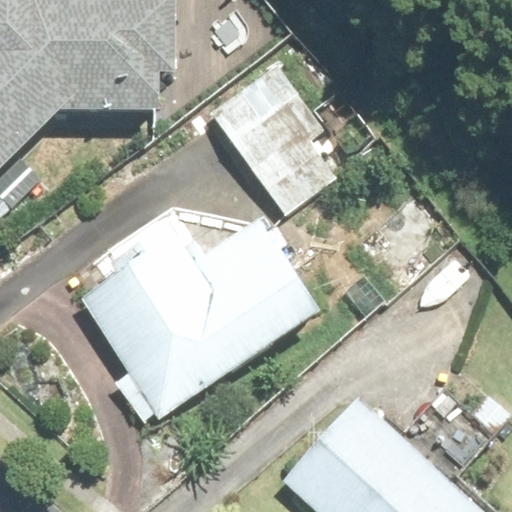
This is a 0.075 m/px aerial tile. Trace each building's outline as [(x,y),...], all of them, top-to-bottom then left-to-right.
[(0,0),(0,181),(2,179),(24,203),(61,169),(38,145),(67,118),(165,117),(165,84),(184,84),(184,35),(165,35),(165,19),(146,0),(0,0)] [(330,137),(280,67),(214,114),(292,223),(342,187),(314,148),(330,137)] [(469,239),(425,187),(355,246),(399,298),(469,239)] [(119,388),(144,425),(157,416),(163,425),(323,318),(263,229),(211,265),(177,214),(105,263),(120,286),(85,310),(132,379),(119,388)] [(484,511),(366,400),(289,481),(321,511),(484,511)]
